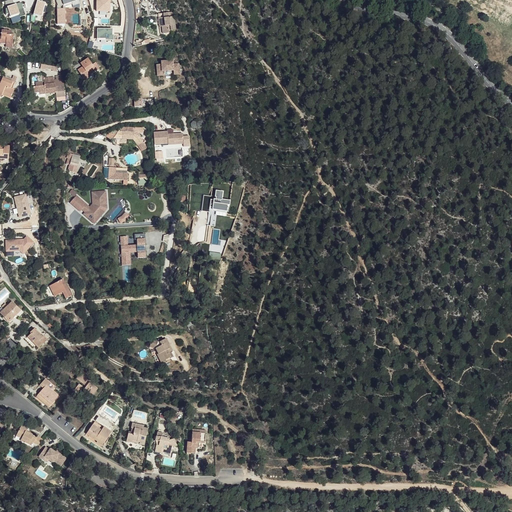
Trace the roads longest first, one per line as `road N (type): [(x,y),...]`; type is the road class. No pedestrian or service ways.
road 1 (track): [(253,481),(257,444),(209,411),(155,406),(115,386),(64,343),(0,265)]
road 2 (unknown): [(31,307),(160,288),(168,215),(75,224)]
road 3 (track): [(511,486),(253,481)]
road 4 (residential): [(20,404),(120,468),(205,482),(240,479)]
road 5 (residential): [(129,0),(130,49),(112,87),(62,119),(0,116)]
road 6 (secondary): [(343,0),(441,30),(511,101)]
